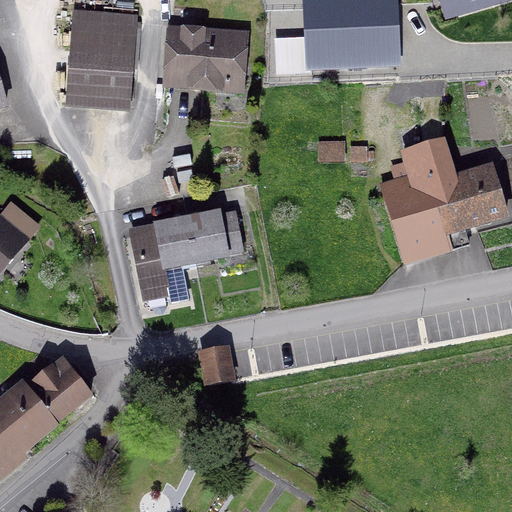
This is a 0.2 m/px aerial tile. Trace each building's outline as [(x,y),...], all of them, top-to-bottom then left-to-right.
[(393,0),(306,0),(309,63),(396,59),(393,0)] [(444,0),(448,11),(483,0),(444,0)] [(128,66),(131,24),(74,19),(71,62),(128,66)] [(167,88),(240,94),(244,38),(171,33),(167,88)] [(125,109),(128,66),(71,62),(67,104),(125,109)] [(317,162),(343,162),(342,146),(317,147),(317,162)] [(421,240),(504,215),(492,175),(454,186),(442,146),(401,156),(404,165),(391,169),(395,183),(379,189),(403,266),(427,259),(421,240)] [(217,217),(185,223),(193,264),(225,258),(225,257),(240,254),(233,216),(217,218),(217,217)] [(162,270),(193,264),(185,223),(154,229),(154,230),(139,233),(143,258),(133,260),(141,301),(167,296),(162,270)] [(0,269),(22,243),(0,225),(0,269)] [(229,383),(224,353),(201,357),(201,358),(206,388),(229,383)] [(0,466),(88,397),(69,372),(59,381),(52,372),(27,391),(25,389),(0,408),(0,466)]
